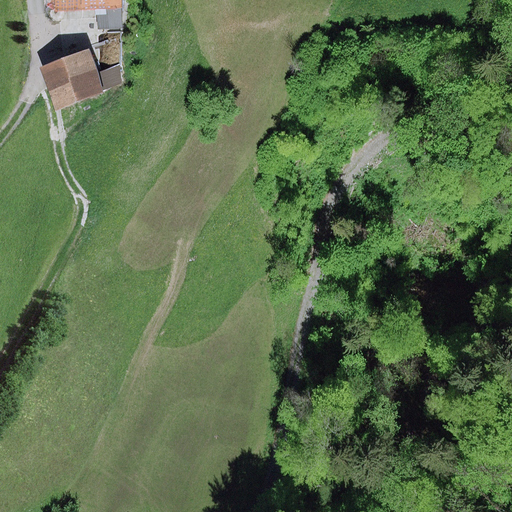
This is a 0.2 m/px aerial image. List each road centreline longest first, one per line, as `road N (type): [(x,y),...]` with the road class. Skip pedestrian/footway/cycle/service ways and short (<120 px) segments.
road 1 (track): [(257,511),(278,450),(320,237),(348,174),(394,132),(511,79)]
road 2 (track): [(39,75),(83,210),(0,371)]
